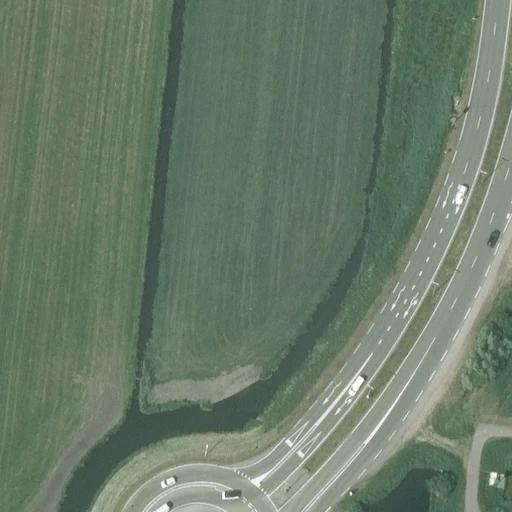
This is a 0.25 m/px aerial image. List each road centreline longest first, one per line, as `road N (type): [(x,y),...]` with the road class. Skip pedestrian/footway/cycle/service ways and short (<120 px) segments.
road 1 (secondary): [(498,0),(462,184),(402,305),(336,400)]
road 2 (secondary): [(377,428),(453,304),(511,154)]
road 3 (secondary): [(336,400),(265,467),(226,479)]
road 4 (secondary): [(336,400),(320,433),(253,498)]
road 5 (secondary): [(292,511),(355,440),(377,428)]
